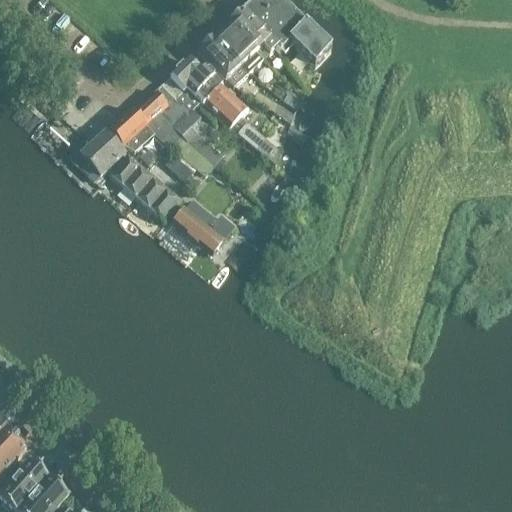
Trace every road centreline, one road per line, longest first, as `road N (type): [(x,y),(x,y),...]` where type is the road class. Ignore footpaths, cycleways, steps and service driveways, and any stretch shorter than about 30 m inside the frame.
road 1 (residential): [(1,0),(121,105),(232,0)]
road 2 (residential): [(102,511),(0,406)]
